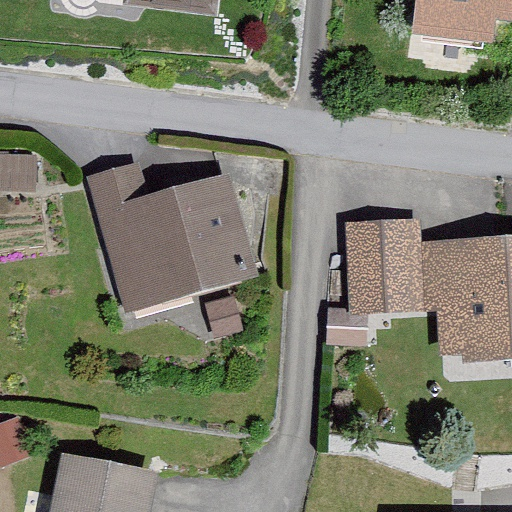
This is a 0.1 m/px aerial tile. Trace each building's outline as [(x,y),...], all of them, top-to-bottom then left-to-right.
[(215,0),(128,0),(129,2),(214,12),(215,0)] [(511,0),(416,0),(414,34),(494,41),(496,21),(511,22),(511,0)] [(139,165),(88,179),(125,311),(256,274),(229,179),(149,201),(139,165)] [(421,308),(418,243),(417,219),(343,222),(347,311),(421,308)] [(511,238),(418,243),(421,308),(437,307),(440,362),(511,358),(511,238)] [(21,416),(0,424),(0,458),(3,465),(35,452),(21,416)] [(149,511),(157,473),(60,456),(50,511),(149,511)]
